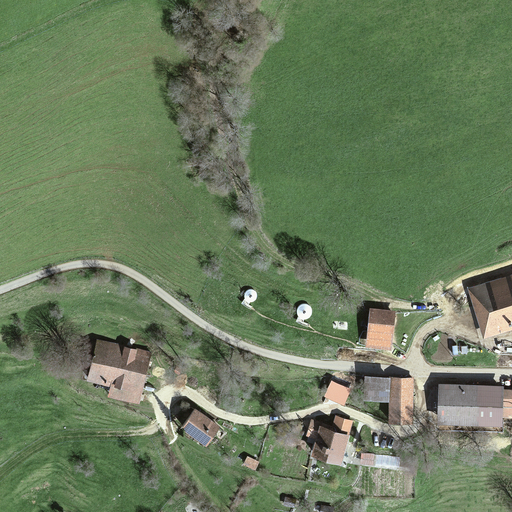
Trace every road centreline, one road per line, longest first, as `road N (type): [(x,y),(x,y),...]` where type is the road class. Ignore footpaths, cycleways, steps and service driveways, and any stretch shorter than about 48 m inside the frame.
road 1 (track): [(282,0),(258,45),(216,88),(224,159),(274,254),(398,304),(446,308),(448,319),(417,343),(419,371)]
road 2 (track): [(419,371),(300,361),(256,349),(117,266),(79,263),(0,289)]
road 3 (track): [(419,371),(420,419),(404,431),(339,409),(244,420),(173,388),(159,402),(161,422)]
